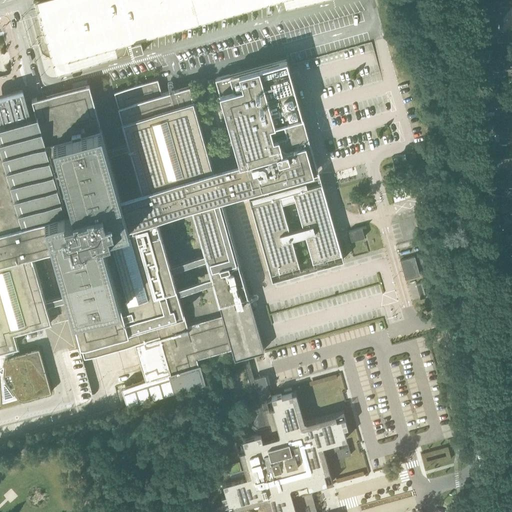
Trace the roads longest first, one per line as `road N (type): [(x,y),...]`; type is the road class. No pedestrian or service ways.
road 1 (unclassified): [(458,166),(480,474)]
road 2 (unclassified): [(449,0),(458,166)]
